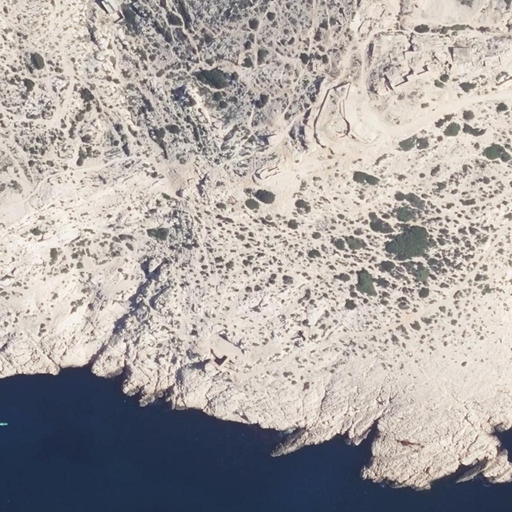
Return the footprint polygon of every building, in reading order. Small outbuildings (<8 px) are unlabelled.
[(119,8),(113,0),(104,0),(102,1),(110,14),(119,8)] [(368,0),(361,0),(348,26),(359,32),(375,4),(368,0)] [(472,44),(453,43),(453,54),(471,55),(472,44)] [(376,137),(358,123),(355,90),(350,88),(345,85),(340,87),(343,103),(345,120),(349,125),(349,132),(354,142),(370,144),(376,137)] [(292,162),(279,168),(282,176),(295,170),(292,162)]
